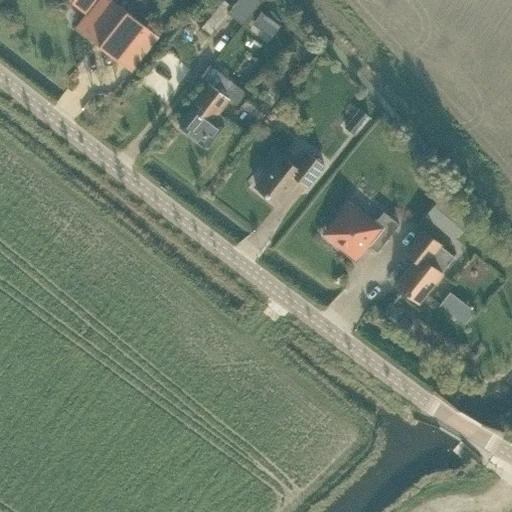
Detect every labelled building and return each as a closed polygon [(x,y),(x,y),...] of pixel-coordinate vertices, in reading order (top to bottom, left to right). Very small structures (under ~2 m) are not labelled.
[(106,53),(103,57),(104,65),(112,64),(115,60),(130,72),(157,37),(110,0),(72,0),(70,3),(85,15),(75,28),(106,53)] [(210,35),(232,8),(222,0),(207,0),(192,20),(210,35)] [(208,83),(229,100),(230,99),(236,103),(244,93),(208,65),(199,76),(208,83)] [(195,105),(178,127),(206,149),(223,126),(214,120),(229,100),(208,83),(193,103),(195,105)] [(279,96),(270,88),(261,99),(270,106),(279,96)] [(258,121),(269,108),(252,94),(241,107),(258,121)] [(369,118),(358,110),(344,128),(354,136),(369,118)] [(280,156),(279,157),(272,151),(259,166),(267,173),(255,188),(277,205),(297,180),(306,188),(323,167),(306,152),(294,167),(280,156)] [(442,194),(424,214),(453,239),(471,219),(442,194)] [(323,235),(355,260),(371,240),(381,247),(398,225),(383,213),(374,224),(349,203),(323,235)] [(415,262),(395,286),(418,304),(441,274),(426,262),(440,246),(423,232),(406,254),(415,262)]
